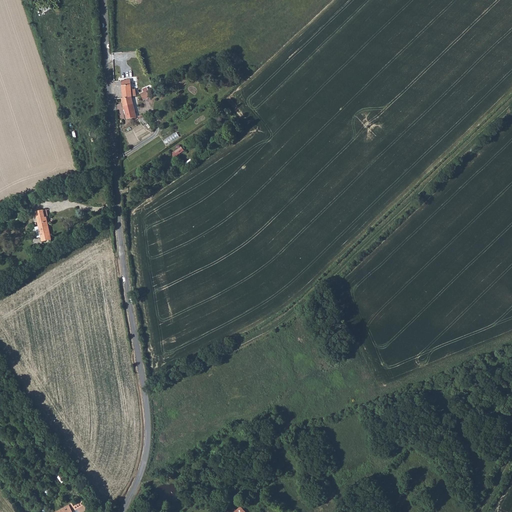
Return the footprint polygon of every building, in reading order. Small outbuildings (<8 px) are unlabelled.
[(134,80),(124,81),(126,98),(136,97),(140,95),(139,89),(134,90),(134,80)] [(148,90),(140,95),(144,102),(152,97),(148,90)] [(136,97),(126,98),(125,98),(125,106),(127,108),(128,119),(137,118),(136,97)] [(172,153),(175,157),(186,151),(183,146),(172,153)] [(46,208),(36,210),(43,239),(52,237),(47,217),(49,217),(46,208)] [(71,501),(65,504),(70,511),(76,506),(76,505),(83,501),(81,498),(73,504),(71,501)] [(83,501),(76,505),(76,506),(79,511),(86,506),(83,501)]
